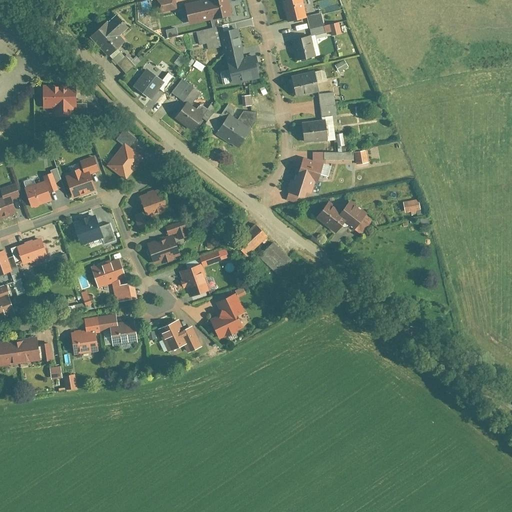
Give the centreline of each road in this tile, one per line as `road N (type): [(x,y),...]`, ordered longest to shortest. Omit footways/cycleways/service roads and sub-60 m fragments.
road 1 (residential): [(258,207),(511,397)]
road 2 (residential): [(255,0),(285,136),(284,160),(258,207)]
road 3 (residential): [(30,0),(176,144)]
